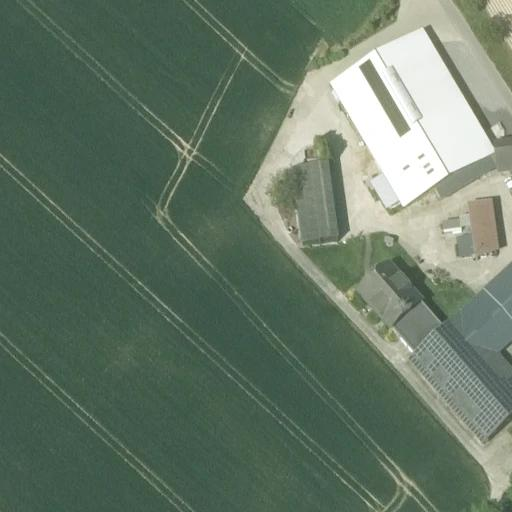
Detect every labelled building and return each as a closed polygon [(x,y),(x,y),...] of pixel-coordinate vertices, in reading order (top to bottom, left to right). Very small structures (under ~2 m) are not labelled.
[(334,89),(406,210),(435,193),(441,203),(452,196),(448,189),(454,186),(458,193),(495,171),(493,159),(421,37),(334,89)] [(511,170),(511,144),(495,147),(498,173),(511,170)] [(293,174),(303,248),(338,243),(328,169),(293,174)] [(470,209),(478,258),(498,256),(491,206),(470,209)] [(359,297),(391,333),(392,332),(421,306),(390,270),(359,297)] [(511,274),(487,296),(445,334),(415,359),(411,364),(483,446),(511,420),(511,376),(495,357),(511,341),(511,274)] [(392,332),(415,359),(445,334),(421,306),(392,332)]
